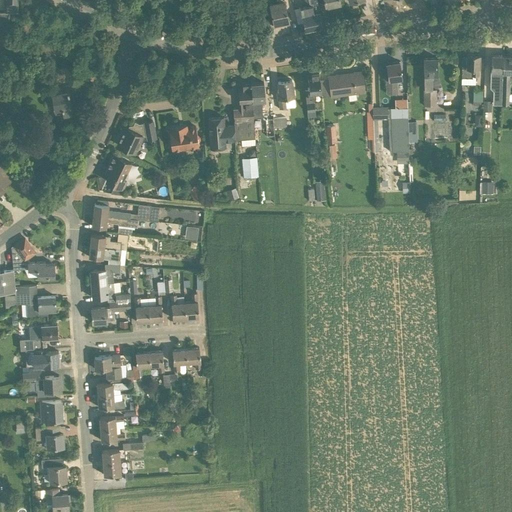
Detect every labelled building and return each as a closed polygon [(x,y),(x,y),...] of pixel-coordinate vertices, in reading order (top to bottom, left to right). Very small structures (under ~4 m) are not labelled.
[(289,22),(284,0),(276,0),(277,2),(270,4),(274,25),(289,22)] [(305,30),(323,26),(316,0),(309,0),(311,5),(300,8),(305,30)] [(9,11),(7,12),(0,11),(0,33),(9,34),(9,11)] [(462,57),(461,77),(472,78),(472,75),(478,76),(478,69),(479,68),(479,54),(467,54),(467,57),(462,57)] [(502,93),(502,84),(503,55),(491,55),(490,71),(490,80),(495,80),(494,93),(502,93)] [(509,104),(509,83),(511,81),(511,55),(503,55),(502,84),(502,93),(501,104),(509,104)] [(437,74),(437,57),(424,58),(424,90),(423,90),(423,106),(436,105),(436,89),(431,89),(431,74),(437,74)] [(387,93),(395,93),(397,93),(397,79),(402,78),(399,62),(400,62),(400,61),(386,63),(389,79),(387,80),(387,93)] [(62,109),(63,116),(71,114),(68,95),(70,95),(69,91),(67,91),(67,92),(59,93),(56,78),(65,77),(63,67),(48,70),(51,84),(47,85),(49,95),(51,95),(54,110),(62,109)] [(353,73),(337,75),(328,76),(331,96),(365,91),(362,71),(353,73)] [(315,92),(321,92),(319,73),(311,74),(312,76),(308,76),(309,87),(307,87),(307,89),(305,90),(307,117),(315,116),(313,96),(315,96),(315,92)] [(277,90),(280,109),(286,108),(284,98),(294,97),(292,79),(290,80),(290,78),(284,79),(285,80),(278,81),(279,90),(277,90)] [(264,82),(251,83),(252,100),(253,118),(263,117),(262,106),(260,106),(260,100),(265,100),(264,82)] [(234,125),(235,140),(255,138),(253,118),(252,100),(251,83),(249,83),(249,84),(245,84),(245,85),(238,86),(239,92),(237,92),(238,108),(233,108),(233,107),(233,117),(234,125)] [(482,102),(483,90),(473,90),(473,101),(482,101),(482,102)] [(483,100),(483,111),(491,111),(491,100),(483,100)] [(388,118),(388,119),(408,118),(407,107),(399,108),(396,108),(388,108),(388,118)] [(274,135),(273,127),(272,118),(272,116),(264,117),(266,136),(274,135)] [(225,141),(235,140),(234,125),(224,126),(223,117),(208,118),(211,148),(225,147),(225,141)] [(286,117),(272,118),(273,127),(287,126),(286,117)] [(396,160),(408,159),(408,153),(408,149),(408,141),(408,122),(408,118),(388,119),(388,151),(396,151),(396,160)] [(117,144),(135,153),(143,135),(147,135),(148,139),(156,137),(153,120),(144,122),(145,123),(139,124),(135,122),(131,130),(125,127),(121,137),(119,136),(117,140),(119,141),(117,144)] [(408,122),(408,141),(414,141),(417,141),(416,122),(408,122)] [(169,132),(172,150),(199,146),(198,141),(199,139),(199,137),(197,135),(196,126),(194,126),(193,125),(191,125),(189,127),(187,127),(186,124),(170,126),(170,127),(169,128),(167,129),(168,131),(169,132)] [(325,125),(327,142),(337,142),(335,124),(325,125)] [(336,144),(328,144),(328,158),(336,158),(336,144)] [(106,180),(123,188),(126,181),(122,179),(131,162),(114,154),(106,172),(109,174),(106,180)] [(256,156),(242,158),(244,177),(257,175),(256,156)] [(0,186),(11,178),(0,163),(0,192),(1,192),(0,192),(0,191),(0,186)] [(316,200),(325,200),(323,180),(315,181),(316,200)] [(494,181),(483,181),(482,193),(494,193),(494,181)] [(203,195),(195,184),(188,189),(195,201),(203,195)] [(229,200),(238,197),(235,187),(226,190),(229,200)] [(93,214),(138,219),(158,221),(160,206),(151,205),(138,204),(137,214),(130,213),(131,212),(109,210),(109,205),(94,203),(93,214)] [(118,223),(118,224),(137,226),(138,219),(93,214),(92,226),(107,227),(107,222),(118,223)] [(184,237),(196,239),(197,226),(185,225),(184,237)] [(90,245),(120,249),(121,249),(122,242),(105,240),(106,235),(91,234),(90,245)] [(55,263),(53,263),(45,264),(45,261),(28,262),(27,257),(35,252),(25,238),(11,248),(13,269),(28,268),(37,268),(37,276),(55,275),(55,263)] [(119,259),(120,249),(90,245),(89,256),(108,258),(108,263),(120,264),(120,260),(119,259)] [(90,270),(91,284),(114,282),(113,278),(113,272),(120,272),(120,264),(108,263),(105,264),(105,269),(90,270)] [(165,291),(164,279),(163,268),(155,269),(157,292),(165,291)] [(0,292),(15,291),(15,285),(14,281),(13,269),(0,270),(0,292)] [(164,279),(165,291),(165,292),(172,291),(171,279),(164,279)] [(114,282),(91,284),(93,297),(111,296),(111,301),(131,299),(130,294),(130,292),(130,285),(125,286),(126,292),(121,293),(120,282),(114,282)] [(17,304),(22,304),(23,316),(48,315),(47,310),(56,310),(56,301),(55,301),(55,296),(37,297),(37,285),(16,286),(17,304)] [(192,302),(184,302),(186,317),(199,316),(197,293),(192,293),(192,302)] [(186,317),(184,302),(177,303),(176,294),(171,295),(173,318),(186,317)] [(155,296),(155,299),(148,299),(148,305),(149,320),(163,319),(161,296),(155,296)] [(149,320),(148,305),(140,306),(140,297),(134,298),(136,321),(149,320)] [(109,301),(110,307),(91,308),(92,322),(109,321),(114,320),(114,313),(115,313),(114,311),(131,309),(131,299),(111,301),(109,301)] [(31,325),(31,338),(19,338),(20,350),(33,349),(45,348),(46,348),(46,338),(57,337),(57,324),(31,325)] [(186,348),(187,362),(196,361),(196,369),(201,368),(199,347),(186,348)] [(58,351),(45,351),(45,348),(33,349),(34,365),(29,365),(29,371),(40,371),(45,371),(44,365),(59,364),(58,352),(58,351)] [(172,350),(174,371),(180,370),(179,363),(187,362),(186,348),(172,350)] [(149,351),(150,365),(158,364),(159,372),(164,371),(162,350),(149,351)] [(133,376),(134,381),(135,394),(142,394),(141,378),(143,378),(142,366),(150,365),(149,351),(135,353),(136,365),(132,365),(133,369),(133,376)] [(125,364),(121,364),(120,355),(110,355),(94,356),(95,369),(105,368),(106,378),(107,378),(126,376),(126,370),(125,364)] [(60,381),(59,376),(60,376),(40,377),(40,371),(29,371),(22,372),(23,381),(38,380),(38,383),(45,383),(45,391),(61,390),(60,381)] [(133,376),(126,376),(107,378),(107,383),(97,383),(98,395),(114,394),(114,389),(128,387),(127,382),(134,381),(133,376)] [(114,394),(98,395),(99,407),(122,405),(122,400),(115,401),(114,394)] [(56,420),(62,420),(62,415),(61,415),(61,411),(62,411),(61,400),(42,401),(42,409),(46,409),(47,421),(54,420),(54,421),(56,421),(56,420)] [(99,417),(100,429),(116,427),(116,421),(124,420),(123,415),(99,417)] [(43,439),(43,446),(47,446),(47,447),(64,446),(63,432),(59,432),(59,426),(61,426),(43,427),(35,427),(36,440),(43,439)] [(116,427),(100,429),(101,440),(125,438),(125,433),(117,434),(116,427)] [(102,450),(103,462),(120,461),(127,461),(126,449),(143,448),(143,442),(122,443),(123,449),(119,449),(102,450)] [(57,458),(41,459),(41,467),(49,467),(50,481),(67,480),(65,465),(57,465),(57,458)] [(104,475),(121,473),(120,461),(103,462),(104,475)] [(45,497),(46,508),(52,508),(52,511),(68,511),(68,501),(70,501),(69,494),(68,494),(68,493),(59,494),(58,488),(36,489),(36,497),(45,497)]
